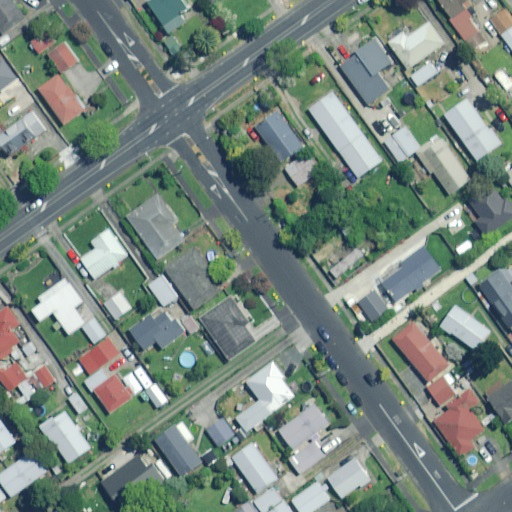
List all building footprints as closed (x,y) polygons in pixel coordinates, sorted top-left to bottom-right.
[(26,20),(11,0),(0,0),(0,29),(4,35),(26,20)] [(189,9),(182,0),(151,0),(148,2),(170,34),(187,23),(181,15),(189,9)] [(470,0),(438,0),(471,52),(485,43),(462,6),(470,0)] [(502,36),(511,29),(511,17),(507,10),(491,20),(502,36)] [(445,44),(430,23),(408,39),(404,33),(390,43),(410,70),(445,44)] [(511,29),(502,36),(511,50),(511,29)] [(57,43),(49,31),(30,43),(38,55),(57,43)] [(62,74),(79,62),(72,53),(80,48),(74,39),(66,45),(64,41),(47,53),(62,74)] [(393,62),(377,40),(341,67),(370,106),(391,90),(378,73),(393,62)] [(511,72),(511,59),(507,52),(498,58),(510,74),(511,72)] [(0,63),(0,93),(18,82),(3,61),(0,63)] [(437,73),(430,63),(410,78),(417,88),(437,73)] [(511,88),(511,82),(502,70),(495,75),(508,91),(511,88)] [(86,111),(61,76),(40,90),(65,126),(86,111)] [(383,162),(334,93),(311,110),(359,178),(383,162)] [(502,145),(468,99),(446,116),(479,161),(502,145)] [(305,147),(279,111),(256,128),(282,164),(305,147)] [(46,131),(32,113),(0,136),(0,141),(11,157),(46,131)] [(421,149),(406,128),(385,143),(400,164),(421,149)] [(418,154),(424,163),(432,174),(435,172),(451,195),(472,181),(449,148),(443,140),(435,146),(433,143),(418,154)] [(321,172),(307,152),(285,167),(299,187),(321,172)] [(511,221),(511,207),(500,191),(475,209),(482,218),(477,222),(489,238),(511,221)] [(177,222),(156,194),(126,216),(158,260),(184,242),(173,225),(177,222)] [(129,256),(110,230),(92,242),(98,250),(82,260),(96,280),(129,256)] [(399,304),(416,291),(418,293),(426,287),(425,284),(442,271),(425,248),(401,266),(403,269),(384,284),(399,304)] [(213,272),(197,251),(149,287),(165,307),(179,297),(191,314),(221,292),(209,275),(213,272)] [(84,302),(59,269),(41,283),(48,292),(39,299),(43,304),(33,311),(41,323),(54,313),(71,335),(86,324),(76,309),(84,302)] [(511,285),(501,270),(479,285),(511,331),(511,285)] [(389,311),(375,292),(358,304),(372,323),(389,311)] [(133,308),(122,293),(105,305),(116,320),(133,308)] [(249,324),(232,299),(202,319),(231,361),(256,344),(245,327),(249,324)] [(158,342),(164,350),(186,333),(189,338),(201,329),(189,314),(176,324),(162,306),(131,331),(146,351),(158,342)] [(456,306),(442,326),(440,328),(453,338),(455,335),(477,351),(491,332),(456,306)] [(10,354),(14,359),(23,352),(19,347),(23,344),(12,331),(21,324),(8,308),(0,314),(0,359),(1,361),(10,354)] [(107,336),(95,319),(83,328),(96,344),(107,336)] [(429,384),(441,375),(450,368),(414,322),(393,338),(429,384)] [(248,382),(253,389),(261,401),(237,419),(247,433),(296,397),(282,379),(285,378),(274,363),(248,382)] [(0,379),(10,393),(18,387),(23,394),(14,401),(19,409),(39,394),(16,364),(0,376),(0,379)] [(56,383),(46,367),(30,377),(40,392),(56,383)] [(111,379),(104,369),(85,382),(93,393),(95,391),(112,415),(133,399),(116,375),(111,379)] [(452,389),(441,375),(429,384),(425,387),(441,408),(458,396),(452,389)] [(471,442),(486,430),(485,428),(498,418),(493,411),(480,422),(471,410),(481,402),(464,380),(452,389),(458,396),(441,408),(446,414),(434,423),(462,459),(476,448),(471,442)] [(511,382),(503,388),(499,382),(484,393),(507,425),(511,421),(511,382)] [(169,401),(157,384),(147,391),(158,408),(169,401)] [(87,409),(77,394),(70,399),(80,414),(87,409)] [(330,425),(315,405),(281,431),(295,451),(330,425)] [(92,449),(65,410),(41,427),(54,446),(56,444),(70,464),(92,449)] [(235,435),(223,418),(207,430),(219,447),(235,435)] [(0,455),(17,443),(0,419),(0,455)] [(195,439),(184,422),(157,441),(182,478),(203,464),(188,444),(195,439)] [(326,457),(315,442),(290,460),(301,475),(326,457)] [(278,480),(254,444),(234,458),(258,494),(278,480)] [(48,472),(34,452),(0,476),(0,479),(13,498),(48,472)] [(154,465),(149,468),(143,458),(122,472),(107,482),(125,509),(161,485),(165,482),(154,465)] [(329,479),(343,499),(360,486),(362,489),(373,481),(357,459),(329,479)] [(180,490),(172,479),(166,484),(174,495),(180,490)] [(314,511),(331,500),(318,483),(293,501),(301,511),(314,511)] [(260,511),(253,501),(238,511),(260,511)]
